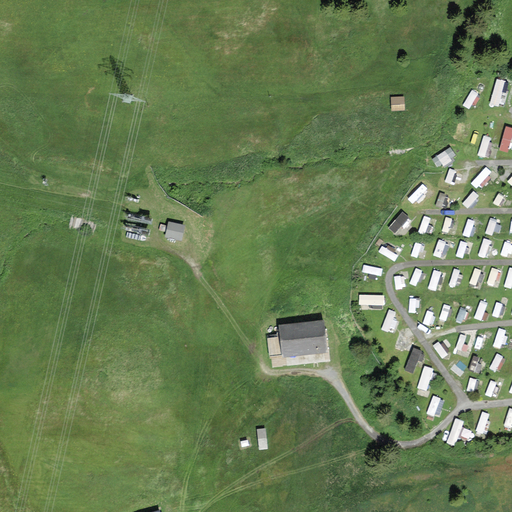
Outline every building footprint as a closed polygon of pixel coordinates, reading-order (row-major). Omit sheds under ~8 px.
[(491,102),(498,104),(500,93),(505,95),(508,81),(496,78),(491,102)] [(403,95),(389,97),(391,110),(404,109),(403,95)] [(499,148),(509,151),(511,142),(511,127),(505,125),(499,148)] [(482,135),(480,154),(486,155),(489,136),(482,135)] [(432,157),(438,167),(456,155),(450,146),(432,157)] [(472,181),(481,189),(495,174),(486,166),(472,181)] [(400,210),(389,228),(397,233),(407,214),(400,210)] [(419,231),(424,233),(429,217),(424,215),(419,231)] [(183,227),(169,224),(166,236),(181,239),(183,227)] [(439,239),(433,253),(444,257),(450,243),(439,239)] [(359,303),(384,303),(383,293),(359,294),(359,303)] [(388,308),(383,326),(392,329),(397,311),(388,308)] [(321,323),(281,327),(284,356),(324,352),(321,323)] [(395,343),(404,347),(409,333),(400,330),(395,343)] [(414,346),(405,368),(413,372),(423,349),(414,346)] [(424,364),(418,387),(427,390),(433,367),(424,364)] [(428,412),(440,415),(444,397),(432,394),(428,412)] [(482,410),(476,429),(482,432),(489,412),(482,410)] [(462,427),(464,419),(454,416),(447,442),(456,445),(459,434),(470,437),(472,430),(462,427)] [(267,449),(265,429),(258,430),(260,449),(267,449)]
